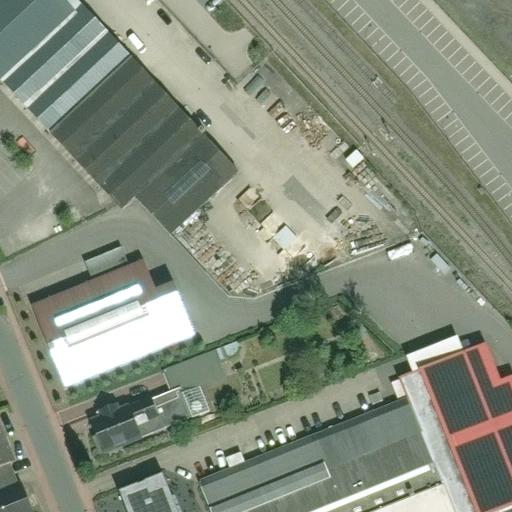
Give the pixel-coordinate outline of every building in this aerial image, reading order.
[(0,0),(0,78),(122,210),(132,198),(172,239),(242,172),(127,52),(120,60),(63,0),(0,0)] [(68,392),(198,340),(169,282),(148,293),(138,266),(30,314),(68,392)] [(511,511),(511,412),(486,346),(400,380),(408,400),(199,483),(210,511),(511,511)] [(99,459),(193,421),(181,390),(119,415),(116,407),(99,414),(102,421),(91,426),(96,440),(92,441),(99,459)] [(0,451),(7,449),(13,446),(0,413),(0,451)] [(0,511),(13,511),(37,502),(20,464),(15,467),(7,449),(0,451),(0,511)] [(178,511),(163,475),(119,493),(126,511),(178,511)]
